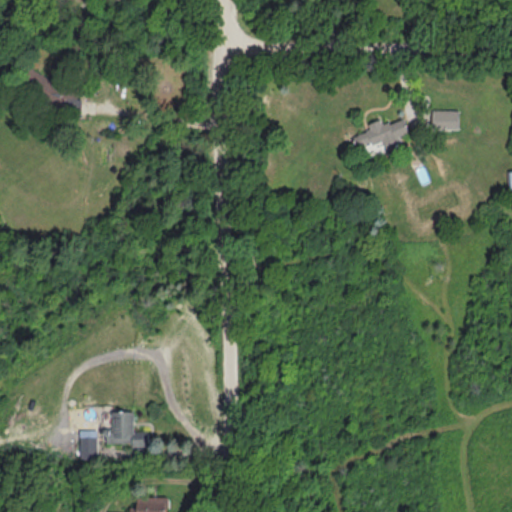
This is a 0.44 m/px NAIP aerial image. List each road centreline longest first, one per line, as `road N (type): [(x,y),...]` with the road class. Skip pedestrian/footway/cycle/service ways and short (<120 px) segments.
road 1 (residential): [(231,511),(220,0)]
road 2 (residential): [(225,48),(511,46)]
